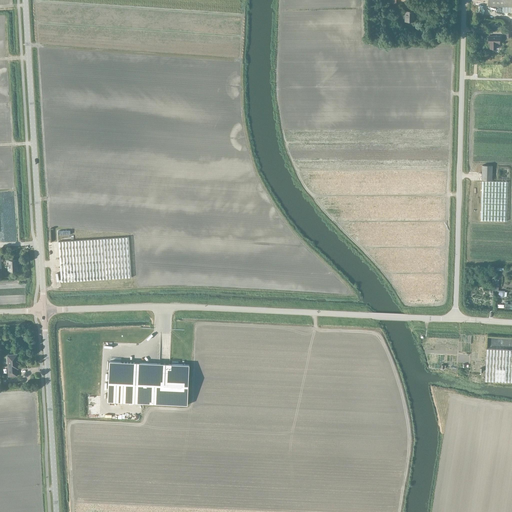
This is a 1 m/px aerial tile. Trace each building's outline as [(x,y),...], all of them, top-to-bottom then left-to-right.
[(405,21),(413,21),(414,17),(413,17),(413,11),(405,11),(405,21)] [(507,28),(507,31),(511,31),(511,21),(502,22),(502,25),(506,25),(506,28),(507,28)] [(490,48),(496,49),(496,44),(499,44),(500,36),(488,36),(488,43),(490,43),(490,48)] [(482,180),(492,180),(492,165),(482,165),(482,180)] [(481,220),(507,221),(508,182),(482,181),(481,220)] [(103,239),(59,242),(61,282),(131,278),(129,237),(103,239)] [(9,260),(9,271),(17,270),(16,260),(9,260)] [(511,381),(511,349),(487,349),(485,381),(511,381)] [(8,369),(9,376),(17,376),(16,369),(18,369),(17,362),(17,359),(17,355),(7,355),(8,357),(6,357),(7,362),(8,362),(8,369)] [(189,365),(109,361),(107,401),(187,405),(189,365)]
